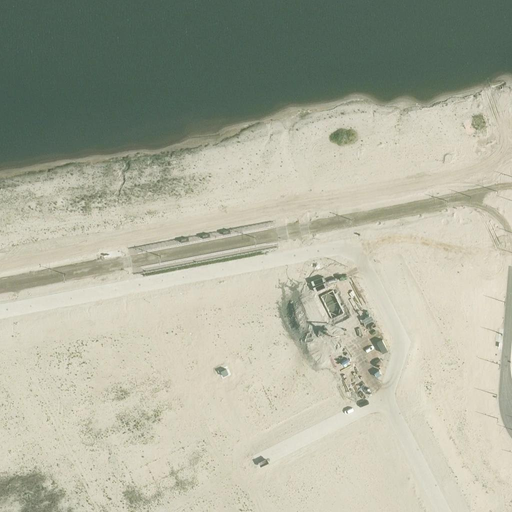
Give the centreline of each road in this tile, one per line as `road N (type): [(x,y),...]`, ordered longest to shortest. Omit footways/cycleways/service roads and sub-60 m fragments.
road 1 (residential): [(356,248),(401,344),(385,397),(440,511)]
road 2 (residential): [(166,292),(272,511)]
road 3 (residential): [(10,320),(105,511)]
road 4 (tertiary): [(356,248),(166,292)]
road 5 (tertiary): [(166,292),(10,320)]
road 6 (tertiary): [(511,230),(356,248)]
